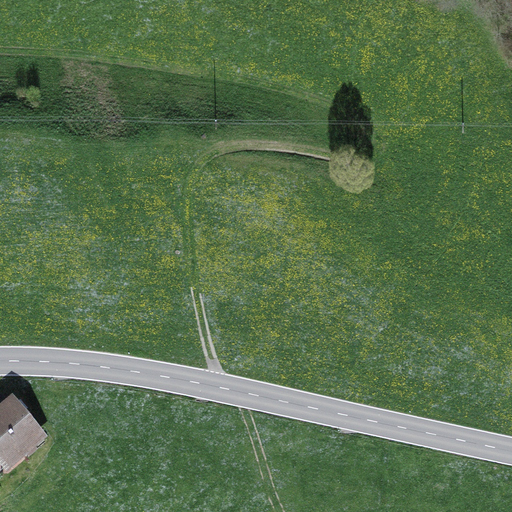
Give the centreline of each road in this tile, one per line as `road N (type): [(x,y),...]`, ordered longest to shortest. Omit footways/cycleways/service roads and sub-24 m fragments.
road 1 (secondary): [(0,361),(163,376),(511,450)]
road 2 (track): [(221,388),(186,229),(190,180),(208,153),(233,144),(337,155)]
road 3 (track): [(238,391),(283,511)]
